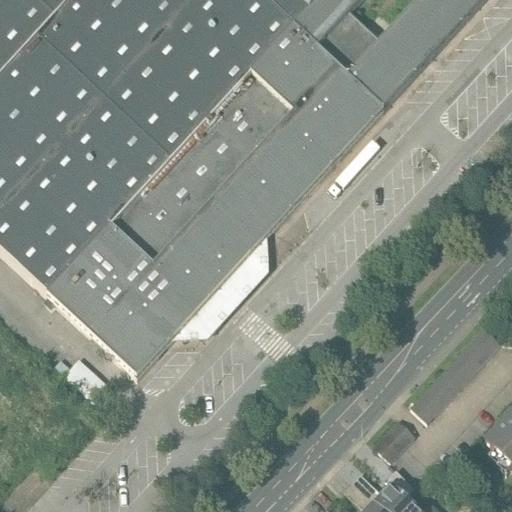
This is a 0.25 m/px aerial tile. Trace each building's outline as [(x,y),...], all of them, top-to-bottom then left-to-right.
[(494,0),(0,0),(0,257),(137,385),(177,343),(210,343),(267,282),(267,244),(494,0)] [(483,332),(409,412),(427,428),(501,348),(483,332)] [(107,396),(115,383),(80,361),(72,375),(107,396)] [(511,413),(482,445),(511,473),(511,413)] [(397,424),(373,452),(391,468),(415,440),(397,424)] [(345,493),(363,508),(374,496),(357,480),(345,493)] [(416,511),(390,488),(373,506),(379,511),(416,511)]
